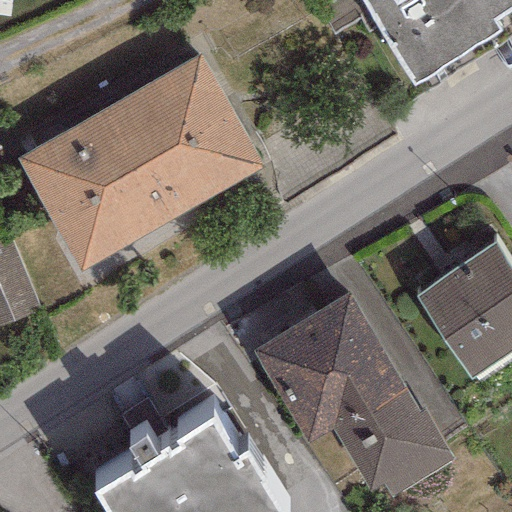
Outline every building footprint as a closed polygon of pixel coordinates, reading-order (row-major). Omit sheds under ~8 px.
[(511,0),(357,0),(412,85),(499,30),(494,22),(511,10),(511,0)] [(197,56),(14,159),(78,271),(260,168),(197,56)] [(5,224),(0,225),(0,326),(39,311),(5,224)] [(511,351),(511,275),(491,245),(414,297),(469,380),(511,351)] [(347,294),(249,352),(276,398),(279,396),(308,445),(332,431),(369,493),(382,485),(390,498),(453,461),(423,411),(418,413),(347,294)] [(130,470),(91,495),(102,511),(280,511),(244,453),(236,458),(211,419),(174,443),(178,449),(171,453),(167,447),(156,454),(145,437),(128,448),(142,471),(134,476),(130,470)]
